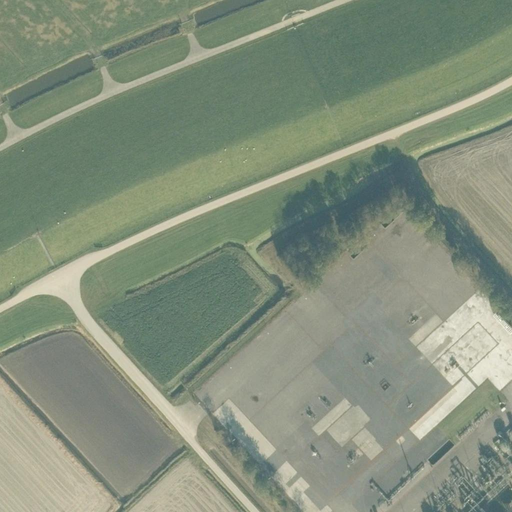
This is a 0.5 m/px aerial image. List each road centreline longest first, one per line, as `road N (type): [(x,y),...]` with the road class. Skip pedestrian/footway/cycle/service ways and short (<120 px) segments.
road 1 (unclassified): [(57,276),(511,78)]
road 2 (unclassified): [(255,511),(57,276)]
